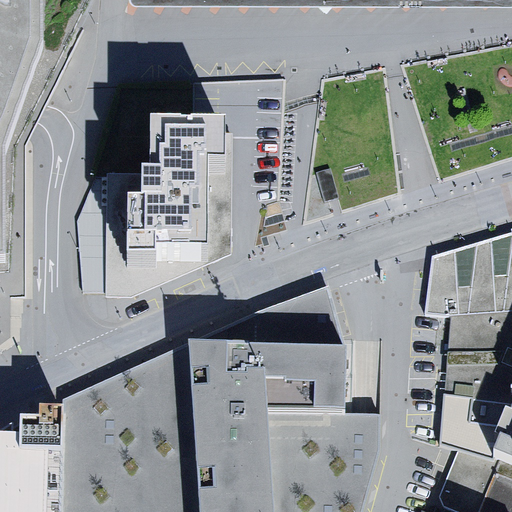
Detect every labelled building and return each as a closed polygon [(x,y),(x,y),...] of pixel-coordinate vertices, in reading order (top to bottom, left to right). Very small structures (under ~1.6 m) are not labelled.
[(0,0),(0,275),(7,276),(22,144),(31,117),(42,56),(43,0),(0,0)] [(195,129),(151,129),(151,170),(108,170),(105,285),(130,285),(202,253),(202,216),(208,216),(209,182),(219,182),(219,130),(195,129)] [(511,236),(432,258),(425,315),(450,317),(440,445),(496,461),(511,419),(511,236)] [(343,360),(323,292),(0,436),(0,511),(366,511),(382,459),(381,415),(365,417),(348,414),(343,360)] [(511,468),(511,419),(496,461),(511,468)] [(511,511),(511,468),(496,461),(476,511),(511,511)]
